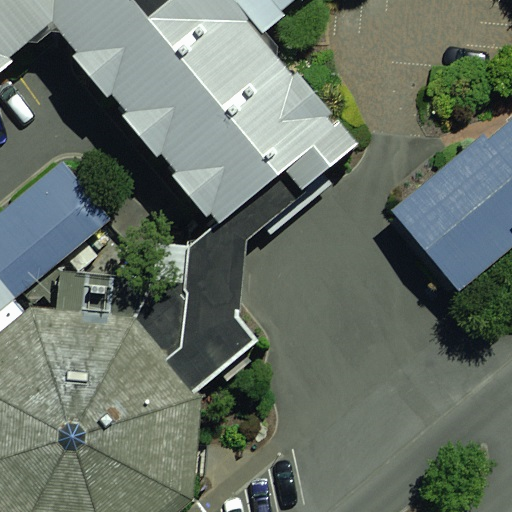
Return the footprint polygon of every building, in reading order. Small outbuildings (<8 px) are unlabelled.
[(0,0),(0,72),(13,62),(10,57),(53,21),(78,51),(73,56),(107,97),(112,93),(127,111),(122,115),(157,157),(162,153),(177,171),(172,175),(206,217),(211,213),(220,224),(285,170),(302,190),(358,144),(299,72),(293,76),(261,34),(285,15),(282,11),(295,0),(301,0),(302,1),(302,0),(0,0)] [(511,117),(397,211),(459,287),(511,244),(511,117)] [(63,149),(0,200),(0,312),(118,216),(63,149)] [(305,192),(302,190),(285,170),(220,224),(189,246),(156,243),(153,278),(61,271),(57,310),(135,317),(195,390),(256,341),(238,318),(246,240),(305,192)] [(31,307),(0,333),(0,511),(177,511),(193,499),(201,398),(195,390),(135,317),(57,310),(31,307)]
